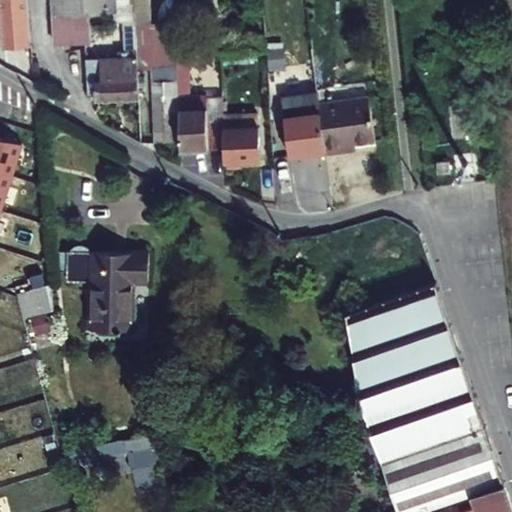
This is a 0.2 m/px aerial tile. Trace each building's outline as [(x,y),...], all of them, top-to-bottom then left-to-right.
[(47,0),(51,47),(84,44),(82,22),(80,0),(47,0)] [(80,0),(82,22),(86,21),(86,14),(108,13),(109,20),(118,19),(132,18),(131,0),(80,0)] [(25,5),(0,6),(0,23),(1,32),(27,30),(25,5)] [(137,78),(135,53),(132,18),(118,19),(121,49),(115,49),(116,56),(86,58),(89,95),(97,95),(97,101),(139,98),(137,78)] [(28,53),(27,30),(1,32),(2,55),(28,53)] [(262,51),(263,71),(309,68),(307,49),(262,51)] [(180,93),(178,50),(135,53),(137,78),(153,77),(156,125),(176,124),(174,93),(180,93)] [(195,106),(191,51),(178,50),(180,93),(184,148),(220,145),(218,122),(218,116),(206,117),(206,105),(195,106)] [(367,137),(362,93),(312,98),(317,145),(318,148),(334,146),(334,140),(367,137)] [(281,149),(317,145),(312,98),(312,95),(294,98),(295,109),(276,111),(281,149)] [(294,98),(275,100),(276,111),(295,109),(294,98)] [(255,150),(253,119),(218,122),(220,145),(220,153),(255,150)] [(20,136),(0,129),(0,163),(10,167),(20,136)] [(0,197),(1,197),(10,167),(0,163),(0,197)] [(144,271),(145,241),(62,238),(61,269),(87,269),(86,317),(126,318),(127,270),(144,271)] [(496,467),(432,278),(427,265),(340,296),(350,371),(351,381),(393,503),(496,467)] [(49,274),(16,282),(23,306),(51,300),(49,274)] [(155,415),(114,427),(124,457),(165,443),(155,415)] [(511,511),(496,467),(393,503),(395,511),(511,511)]
